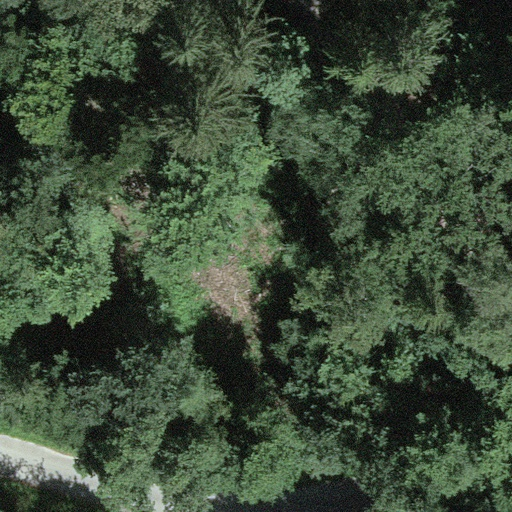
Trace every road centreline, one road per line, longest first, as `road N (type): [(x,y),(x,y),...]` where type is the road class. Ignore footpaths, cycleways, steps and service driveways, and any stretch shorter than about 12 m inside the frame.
road 1 (track): [(0,465),(120,498),(511,465)]
road 2 (track): [(314,0),(511,306)]
